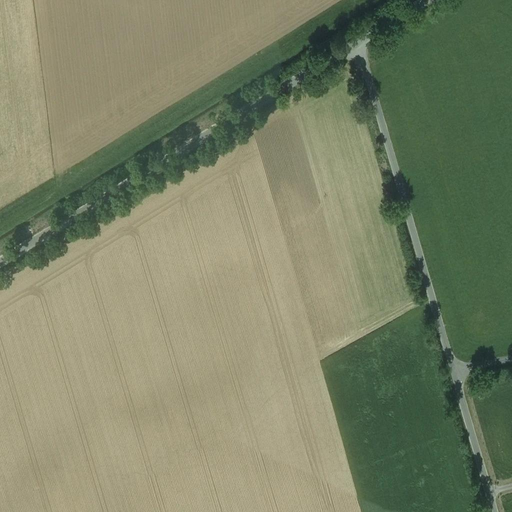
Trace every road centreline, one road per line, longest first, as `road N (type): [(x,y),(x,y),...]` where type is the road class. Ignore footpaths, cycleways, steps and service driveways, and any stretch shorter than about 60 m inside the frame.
road 1 (unclassified): [(359,42),(0,262)]
road 2 (unclassified): [(453,368),(359,42)]
road 3 (unclassified): [(493,511),(453,368)]
